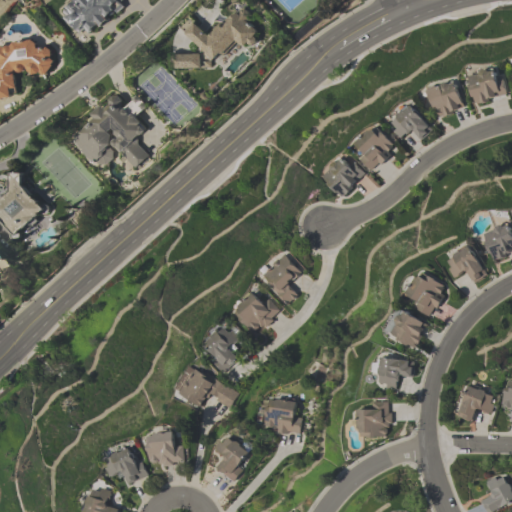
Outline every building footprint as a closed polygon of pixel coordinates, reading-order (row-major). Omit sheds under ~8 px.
[(87,40),(125,7),(123,4),(127,0),(81,0),(79,2),(78,1),(64,13),(87,40)] [(213,63),(239,43),(243,48),(259,36),(249,23),(255,18),(246,6),(209,36),(199,24),(188,32),(213,63)] [(51,49),(36,51),(35,43),(0,46),(0,99),(16,98),(14,77),(53,73),(51,49)] [(177,55),(177,69),(202,69),(202,55),(177,55)] [(469,74),(474,105),(508,99),(505,77),(498,78),(496,69),(469,74)] [(428,89),(439,119),(466,110),(456,80),(428,89)] [(72,140),(102,169),(119,152),(137,170),(150,156),(135,143),(150,128),(129,108),(129,107),(116,94),(72,140)] [(411,135),(418,144),(434,131),(413,104),(389,124),(403,141),(411,135)] [(357,142),(366,152),(359,158),(373,173),(399,150),(377,124),(357,142)] [(323,176),(345,199),(369,175),(354,159),(349,164),(342,157),(323,176)] [(0,221),(14,238),(47,208),(18,176),(0,191),(0,221)] [(491,262),(511,256),(511,228),(509,220),(492,225),(494,231),(483,234),(491,262)] [(466,276),(471,285),(488,275),(471,246),(444,262),(456,282),(466,276)] [(292,286),(305,275),(286,254),(260,277),(287,306),(299,295),(292,286)] [(422,270),(406,292),(418,300),(414,307),(431,318),(451,290),(422,270)] [(233,314),(259,336),(281,310),(265,296),(261,301),(251,293),(233,314)] [(384,331),(413,351),(430,326),(402,306),(384,331)] [(217,358),(211,363),(222,376),(241,358),(233,349),(244,339),(229,323),(205,344),(217,358)] [(376,386),(398,389),(399,379),(412,381),(414,362),(380,357),(376,386)] [(174,392),(203,409),(209,399),(230,411),(240,393),(191,364),(174,392)] [(459,416),(475,423),(480,412),(490,416),(498,396),(471,385),(459,416)] [(265,431),(300,436),(304,414),(294,413),(296,402),(270,398),(265,431)] [(358,437),(391,437),(391,402),(372,402),(372,411),(358,411),(358,437)] [(148,435),(150,467),(185,465),(185,446),(177,446),(176,433),(148,435)] [(215,471),(236,482),(253,451),(224,435),(216,451),(224,455),(215,471)] [(148,477),(135,447),(103,461),(112,480),(123,475),(127,486),(148,477)] [(485,485),(491,495),(480,501),(486,511),(496,511),(511,502),(511,487),(504,473),(485,485)] [(85,511),(123,511),(124,510),(110,504),(115,495),(97,486),(85,511)]
